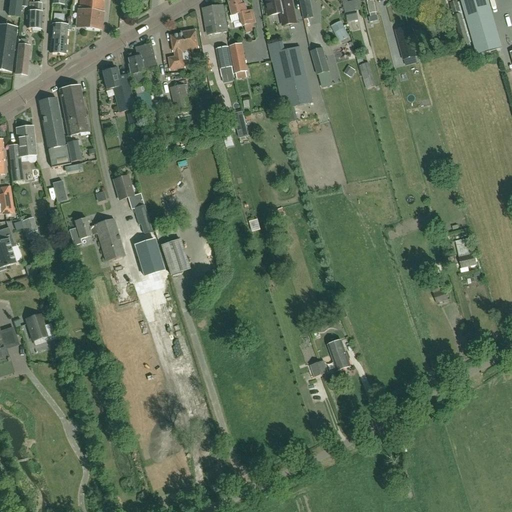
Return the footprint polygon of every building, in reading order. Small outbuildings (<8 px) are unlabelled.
[(21,0),(10,0),(8,16),(19,17),(21,0)] [(79,0),(77,28),(101,30),(103,0),(79,0)] [(247,12),(245,3),(242,4),(241,0),(228,0),(232,16),(230,16),(232,23),(241,20),(242,26),(255,22),(252,10),(247,12)] [(266,7),(268,16),(280,14),(282,26),(295,23),(290,0),(266,0),(267,6),(266,7)] [(366,0),(367,2),(369,14),(370,14),(370,17),(369,18),(370,23),(378,21),(377,15),(377,16),(376,13),(374,1),(375,1),(375,0),(366,0)] [(461,0),(477,55),(501,48),(487,0),(461,0)] [(312,18),(309,1),(300,2),(304,20),(312,18)] [(453,14),(460,12),(457,1),(450,3),(453,14)] [(364,2),(349,2),(349,10),(364,10),(364,2)] [(41,12),(41,4),(29,3),(29,12),(28,12),(27,29),(32,29),(32,32),(40,32),(40,29),(41,29),(42,12),(41,12)] [(227,32),(222,5),(203,10),(208,35),(227,32)] [(348,23),(358,21),(356,12),(346,14),(348,23)] [(461,15),(454,17),(462,46),(469,44),(461,15)] [(6,22),(0,21),(0,70),(11,72),(17,28),(6,27),(6,22)] [(66,54),(67,31),(71,31),(71,26),(52,25),(51,36),(50,53),(66,54)] [(334,32),(340,43),(349,38),(343,27),(334,32)] [(409,28),(395,31),(399,48),(402,62),(416,58),(414,48),(409,28)] [(190,58),(190,54),(189,51),(199,50),(196,30),(181,32),(181,35),(169,37),(173,54),(174,53),(174,57),(168,58),(170,71),(185,69),(184,59),(190,58)] [(20,45),(18,45),(15,74),(26,76),(30,46),(26,46),(27,40),(21,40),(20,45)] [(283,111),(286,124),(288,124),(292,123),(297,122),(298,122),(294,108),(313,103),(308,79),(300,47),(285,51),(283,42),(268,45),(283,111)] [(136,94),(147,91),(145,82),(146,81),(143,72),(148,71),(156,69),(151,44),(142,46),(136,48),(135,48),(135,49),(137,57),(128,59),(129,65),(128,66),(130,75),(132,75),(134,84),(133,84),(135,94),(136,94)] [(230,47),(231,53),(235,74),(236,74),(246,72),(247,71),(242,44),(230,47)] [(228,47),(216,50),(222,78),(233,76),(234,76),(232,68),(228,47)] [(316,75),(328,72),(322,49),(310,52),(316,75)] [(359,67),(363,80),(366,90),(376,87),(373,77),(369,64),(359,67)] [(119,113),(134,109),(126,76),(118,77),(116,69),(102,72),(107,90),(113,89),(119,113)] [(355,69),(351,76),(357,78),(360,71),(355,69)] [(191,110),(185,86),(185,85),(170,89),(176,113),(191,110)] [(89,135),(80,87),(59,91),(68,137),(80,135),(80,137),(89,135)] [(70,163),(71,163),(68,149),(66,149),(56,99),(38,102),(51,168),(71,165),(70,163)] [(222,109),(216,111),(218,122),(224,121),(222,109)] [(247,129),(242,112),(233,114),(237,132),(238,132),(239,139),(248,136),(247,129)] [(23,170),(22,170),(20,158),(36,156),(33,128),(16,130),(18,146),(9,147),(12,171),(13,182),(24,181),(23,170)] [(67,143),(68,149),(71,163),(81,161),(77,141),(67,143)] [(83,171),(82,165),(64,168),(66,174),(83,171)] [(122,178),(113,181),(119,201),(128,198),(132,210),(134,210),(139,226),(141,225),(143,234),(151,232),(140,194),(133,197),(127,177),(122,178)] [(53,184),(57,203),(67,201),(62,182),(53,184)] [(104,192),(95,194),(97,202),(106,199),(104,192)] [(0,195),(0,210),(1,216),(12,215),(9,194),(0,195)] [(160,204),(174,203),(174,195),(159,196),(160,204)] [(21,222),(23,222),(27,235),(38,231),(33,218),(25,221),(24,218),(20,219),(21,222)] [(91,237),(91,236),(97,235),(106,263),(125,257),(114,220),(95,225),(95,226),(89,228),(86,219),(74,223),(76,229),(69,231),(74,247),(82,245),(80,240),(91,237)] [(9,228),(0,230),(0,272),(7,270),(6,268),(17,264),(11,248),(15,247),(9,228)] [(457,251),(459,258),(461,269),(477,266),(474,254),(472,244),(470,244),(469,239),(455,242),(457,251)] [(161,247),(170,276),(189,270),(180,241),(161,247)] [(124,285),(132,282),(128,271),(120,274),(124,285)] [(430,283),(433,294),(436,304),(448,300),(445,290),(442,280),(430,283)] [(38,340),(43,342),(48,340),(47,338),(54,335),(51,324),(47,326),(47,328),(44,329),(40,316),(27,320),(33,341),(38,340)] [(17,344),(12,330),(0,333),(0,367),(9,365),(8,362),(9,362),(8,359),(7,360),(4,348),(17,344)] [(351,367),(341,341),(328,346),(337,372),(351,367)] [(314,378),(328,373),(324,361),(310,366),(314,378)] [(4,369),(5,378),(18,376),(16,367),(4,369)] [(411,488),(409,482),(405,466),(399,468),(404,484),(404,487),(405,490),(411,488)]
